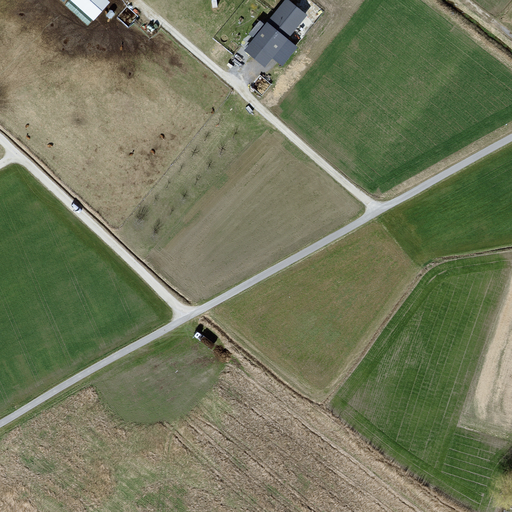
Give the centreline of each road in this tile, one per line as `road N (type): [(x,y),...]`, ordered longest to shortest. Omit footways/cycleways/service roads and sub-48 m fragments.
road 1 (track): [(0,425),(511,137)]
road 2 (track): [(136,0),(377,211)]
road 3 (track): [(0,139),(185,317)]
